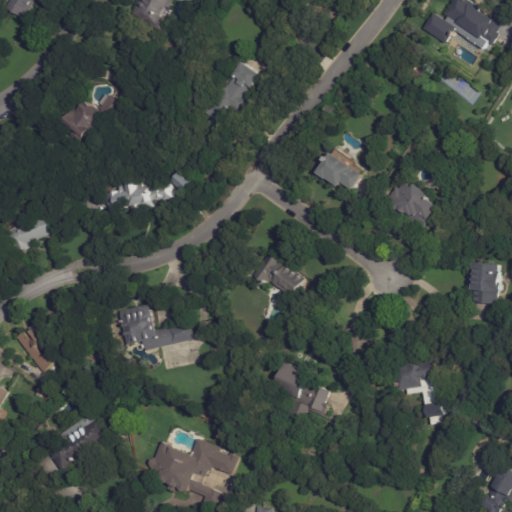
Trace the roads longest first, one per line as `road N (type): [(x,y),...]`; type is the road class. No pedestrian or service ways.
road 1 (residential): [(0,310),(65,275),(151,257),(223,214),(390,0)]
road 2 (residential): [(253,179),(392,279)]
road 3 (residential): [(0,106),(38,83),(94,0)]
